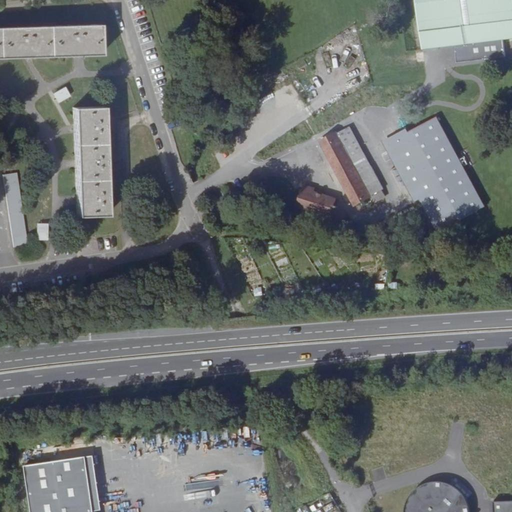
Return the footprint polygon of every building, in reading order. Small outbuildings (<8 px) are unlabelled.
[(511,0),(420,0),(426,53),(458,50),(459,57),(461,57),(462,67),(509,62),(507,45),(511,44),(511,0)] [(100,27),(0,31),(0,60),(102,56),(100,27)] [(54,102),(68,96),(64,86),(50,92),(54,102)] [(105,110),(77,111),(80,220),(109,219),(105,110)] [(488,211),(440,121),(411,136),(391,147),(399,162),(401,162),(404,168),(400,171),(418,205),(423,203),(441,236),(488,211)] [(382,192),(383,191),(350,130),(339,137),(338,136),(321,145),(356,209),(371,200),(373,205),(385,199),(382,192)] [(399,162),(391,147),(411,136),(410,132),(385,145),(400,171),(404,168),(401,162),(399,162)] [(17,177),(3,180),(15,251),(28,249),(17,177)] [(340,210),(336,208),(338,203),(305,192),(299,211),(332,221),(332,219),(340,221),(342,213),(339,212),(340,210)] [(36,222),(35,239),(45,239),(46,223),(36,222)] [(21,468),(28,511),(90,511),(82,459),(21,468)] [(406,511),(465,511),(458,479),(402,492),(406,511)]
